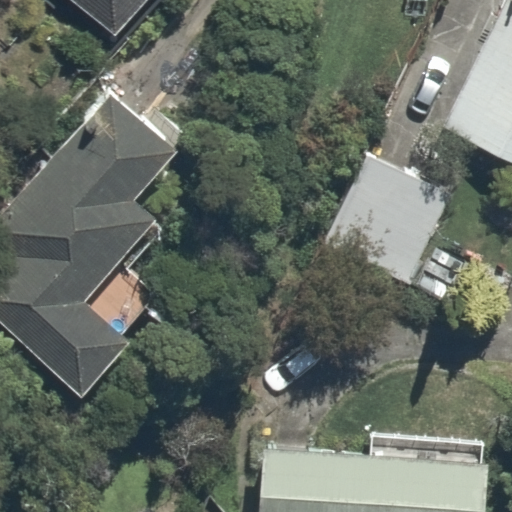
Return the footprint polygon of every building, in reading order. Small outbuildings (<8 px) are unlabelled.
[(65,0),(104,32),(129,0),(65,0)] [(511,0),(494,0),(443,114),(511,144),(511,0)] [(164,129),(95,77),(0,202),(0,251),(2,253),(0,255),(0,329),(80,390),(201,229),(129,175),(164,129)] [(482,169),(383,131),(342,239),(442,277),(482,169)] [(470,511),(475,441),(259,429),(254,511),(470,511)]
